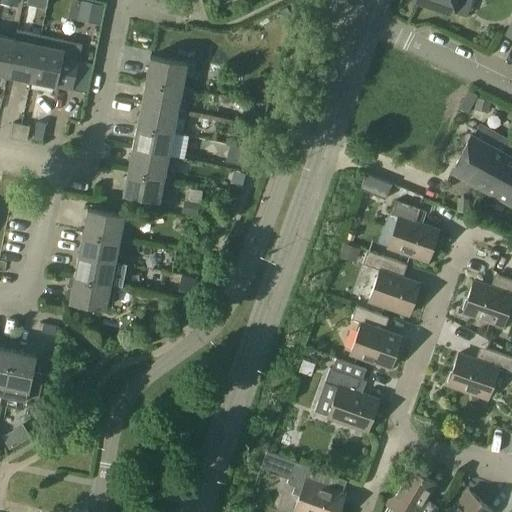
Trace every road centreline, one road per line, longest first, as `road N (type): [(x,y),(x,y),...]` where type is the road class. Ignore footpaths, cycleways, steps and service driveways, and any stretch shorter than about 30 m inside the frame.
road 1 (tertiary): [(340,15),(252,267),(206,331),(118,408),(95,511)]
road 2 (tertiary): [(191,511),(362,22)]
road 3 (residential): [(511,249),(462,229),(393,436)]
road 4 (residential): [(53,158),(81,160),(93,148),(120,3),(182,14),(184,0)]
road 5 (residential): [(511,93),(362,22)]
road 6 (residential): [(19,310),(53,158)]
road 7 (residential): [(511,474),(393,436)]
